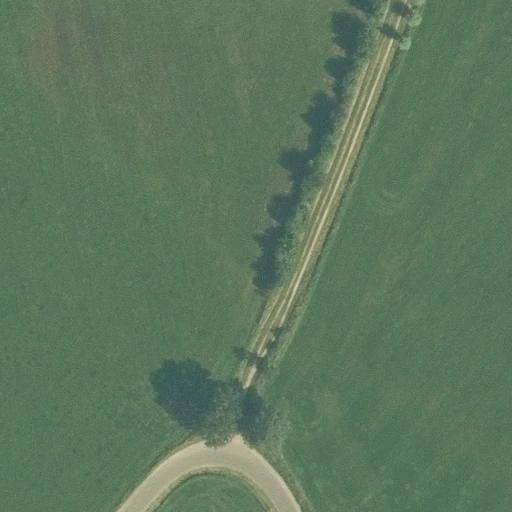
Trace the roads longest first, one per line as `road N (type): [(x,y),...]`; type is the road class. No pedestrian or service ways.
road 1 (track): [(394,0),(299,272),(243,386),(227,450)]
road 2 (unclassified): [(289,511),(252,463),(227,450),(176,463),(133,511)]
